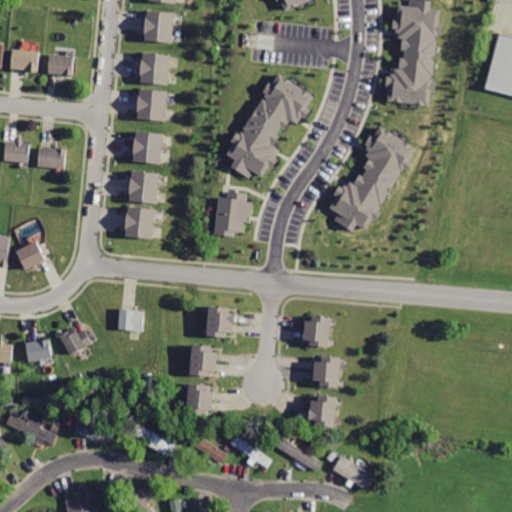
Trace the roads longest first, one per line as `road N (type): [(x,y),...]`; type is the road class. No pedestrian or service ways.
road 1 (residential): [(511,304),(84,265)]
road 2 (residential): [(111,0),(84,265),(51,300),(0,303)]
road 3 (residential): [(1,511),(52,473),(97,463),(350,501)]
